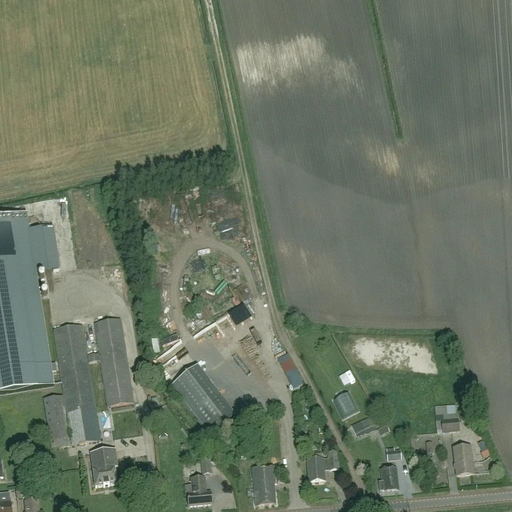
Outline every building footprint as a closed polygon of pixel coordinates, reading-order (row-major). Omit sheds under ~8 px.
[(29,216),(34,215),(32,204),(26,205),(29,216)] [(50,365),(27,215),(0,218),(0,396),(54,387),(52,375),(52,374),(50,365)] [(52,228),(31,231),(37,277),(59,274),(52,228)] [(241,241),(251,238),(249,232),(239,235),(241,241)] [(213,248),(224,246),(223,240),(212,241),(213,248)] [(235,307),(228,310),(237,328),(244,325),(235,307)] [(227,314),(222,317),(229,332),(235,329),(227,314)] [(121,321),(94,325),(99,356),(88,358),(83,327),(54,332),(60,369),(63,398),(43,401),(51,450),(101,443),(89,365),(101,363),(108,409),(134,404),(121,321)] [(172,387),(210,437),(236,418),(198,368),(172,387)] [(437,436),(460,434),(458,421),(456,416),(455,407),(435,409),(437,436)] [(357,439),(381,429),(375,417),(352,427),(357,439)] [(457,478),(473,476),(470,448),(454,450),(457,478)] [(388,463),(401,462),(399,453),(396,453),(395,450),(386,451),(387,455),(386,455),(388,463)] [(112,462),(117,461),(115,451),(91,455),(96,489),(117,486),(115,469),(113,469),(112,462)] [(329,473),(339,472),(338,454),(328,455),(328,461),(307,463),(309,484),(325,483),(324,471),(329,471),(329,473)] [(210,462),(202,463),(203,477),(212,476),(210,462)] [(273,485),(276,485),(274,468),(252,470),(256,507),(255,507),(255,508),(275,506),(273,485)] [(380,493),(398,491),(396,470),(381,472),(382,483),(379,484),(380,493)] [(189,508),(212,506),(211,494),(206,495),(205,480),(191,481),(192,496),(188,496),(189,508)] [(31,501),(30,491),(17,492),(18,502),(31,501)] [(0,511),(11,511),(10,497),(4,498),(0,498),(0,511)] [(39,511),(38,502),(25,504),(26,511),(39,511)]
